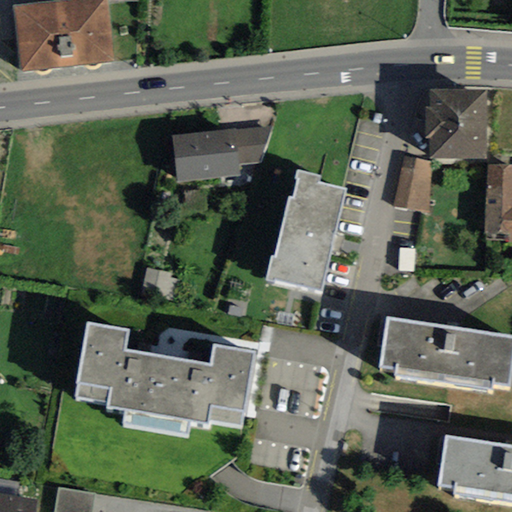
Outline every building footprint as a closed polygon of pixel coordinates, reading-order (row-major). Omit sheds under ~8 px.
[(108,0),(67,0),(60,1),(67,69),(115,64),(108,0)] [(20,74),(67,69),(60,1),(13,6),(20,74)] [(486,160),(486,90),(432,90),(432,107),(426,107),(426,140),(431,140),(431,159),(486,160)] [(269,126),(235,130),(240,166),(259,164),(269,126)] [(178,184),(241,176),(240,166),(235,130),(173,137),(178,184)] [(429,213),(430,163),(404,158),(392,208),(429,213)] [(511,165),(487,165),(486,234),(509,234),(509,243),(511,243),(511,165)] [(321,293),(345,190),(318,184),(320,175),(296,170),(294,178),(297,179),(293,197),(289,196),(275,259),(271,258),(266,280),(275,282),(321,293)] [(419,276),(420,250),(399,249),(398,276),(419,276)] [(166,291),(170,273),(147,268),(144,286),(166,291)] [(511,374),(511,335),(387,316),(379,367),(394,369),(393,376),(492,391),(493,384),(510,386),(511,374)] [(154,430),(166,359),(124,351),(127,330),(88,323),(75,397),(107,403),(106,408),(125,411),(122,424),(154,430)] [(214,345),(210,366),(166,359),(154,430),(186,436),(189,421),(207,424),(207,422),(241,428),(255,352),(214,345)] [(511,446),(445,436),(438,486),(454,488),(452,495),(511,504),(511,446)] [(92,511),(95,494),(59,488),(54,511),(92,511)] [(0,494),(0,511),(36,511),(38,501),(0,494)]
